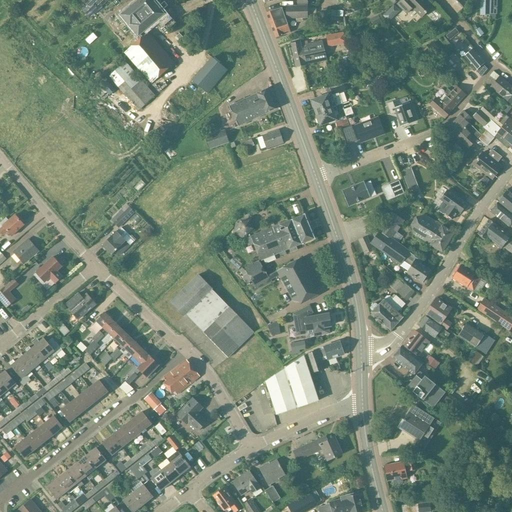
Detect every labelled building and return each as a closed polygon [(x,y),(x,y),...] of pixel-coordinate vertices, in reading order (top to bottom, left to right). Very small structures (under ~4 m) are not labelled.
[(81,0),(90,9),(94,6),(98,10),(108,0),(81,0)] [(152,0),(138,0),(120,15),(138,36),(136,38),(138,41),(134,44),(132,41),(125,48),(127,50),(124,53),(151,84),(174,63),(149,34),(148,35),(145,31),(164,14),(152,0)] [(401,0),(397,4),(406,14),(412,8),(421,18),(431,8),(423,0),(401,0)] [(446,0),(457,13),(468,3),(465,0),(446,0)] [(470,0),(471,0),(480,3),(480,15),(490,15),(490,14),(496,14),(496,0),(470,0)] [(389,21),(395,15),(399,11),(394,5),(383,16),(389,21)] [(307,6),(286,6),(286,19),(308,18),(307,6)] [(282,8),(266,13),(275,38),(290,33),(282,8)] [(370,20),(373,25),(380,21),(378,16),(370,20)] [(329,46),(346,43),(343,32),(327,36),(329,46)] [(296,67),(305,65),(327,60),(322,41),(301,46),(300,42),(290,44),(296,67)] [(432,43),(422,53),(424,54),(430,61),(440,51),(432,43)] [(487,69),(483,64),(485,63),(473,49),(463,57),(475,71),(481,77),(487,69)] [(211,57),(191,81),(207,95),(227,71),(211,57)] [(155,96),(125,62),(109,76),(139,111),(155,96)] [(499,77),(490,87),(511,105),(511,86),(505,80),(500,76),(499,77)] [(115,90),(106,80),(100,85),(109,95),(115,90)] [(331,94),(331,96),(339,93),(345,91),(343,84),(329,88),(331,94)] [(456,87),(442,103),(436,98),(430,105),(444,118),(465,95),(456,87)] [(228,106),(238,127),(276,109),(266,89),(228,106)] [(312,102),(310,103),(312,108),(314,107),(316,113),(336,106),(341,104),(342,104),(339,94),(339,93),(331,96),(331,94),(311,101),(312,102)] [(341,104),(346,116),(353,114),(349,102),(342,104),(341,104)] [(393,103),(386,105),(390,116),(396,114),(401,128),(415,123),(408,104),(395,109),(393,103)] [(336,106),(316,113),(318,119),(316,119),(318,124),(319,124),(320,125),(337,120),(335,116),(339,115),(336,106)] [(486,131),(494,139),(494,138),(507,148),(509,146),(511,148),(511,120),(506,115),(499,123),(482,107),(472,118),(486,131)] [(472,119),(463,111),(447,128),(468,149),(476,140),(476,139),(481,135),(468,123),(472,119)] [(361,141),(383,133),(378,119),(356,126),(361,141)] [(342,129),(348,144),(357,141),(351,126),(342,129)] [(225,130),(205,137),(209,150),(229,143),(225,130)] [(284,143),(279,130),(262,135),(267,149),(284,143)] [(494,139),(486,131),(479,139),(487,146),(494,139)] [(253,147),(251,141),(243,144),(245,150),(253,147)] [(488,156),(483,152),(473,165),(492,179),(502,167),(497,163),(502,157),(492,150),(488,156)] [(389,185),(395,197),(404,194),(399,181),(389,185)] [(364,182),(342,191),(348,206),(376,195),(370,182),(365,184),(364,182)] [(442,202),(436,210),(443,215),(444,213),(453,219),(458,212),(460,214),(466,204),(447,191),(440,200),(442,202)] [(511,195),(507,191),(498,202),(511,213),(511,195)] [(511,222),(511,213),(498,202),(491,212),(509,226),(511,222)] [(128,206),(112,221),(114,223),(119,228),(135,212),(130,207),(128,206)] [(393,212),(380,231),(398,244),(403,237),(397,232),(405,221),(393,212)] [(305,214),(279,225),(250,236),(251,237),(245,239),(248,247),(254,244),(261,261),(289,249),(313,239),(313,240),(315,239),(305,214)] [(0,232),(3,236),(8,231),(12,236),(24,225),(15,215),(9,220),(6,217),(0,222),(0,232)] [(424,215),(413,234),(430,244),(430,245),(442,252),(454,233),(441,225),(424,215)] [(478,234),(485,239),(487,237),(501,248),(502,247),(511,253),(511,237),(511,236),(489,220),(478,234)] [(239,231),(246,235),(252,230),(249,222),(240,223),(239,231)] [(112,255),(116,251),(120,255),(130,245),(121,236),(125,232),(121,227),(118,230),(102,245),(112,255)] [(380,231),(371,243),(401,264),(410,252),(398,244),(380,231)] [(367,236),(358,240),(364,254),(373,251),(367,236)] [(39,251),(28,239),(13,252),(24,264),(39,251)] [(409,253),(404,260),(408,262),(407,263),(410,265),(411,266),(407,272),(407,273),(408,274),(410,276),(412,276),(418,280),(422,282),(423,280),(425,280),(427,277),(426,276),(427,274),(430,270),(428,269),(421,264),(422,262),(414,257),(409,253)] [(293,301),(320,286),(303,256),(277,271),(293,301)] [(53,257),(36,273),(45,282),(50,278),(55,283),(62,276),(57,271),(62,266),(53,257)] [(269,279),(259,260),(244,269),(254,287),(269,279)] [(460,265),(452,278),(473,291),(481,278),(460,265)] [(229,307),(212,289),(213,289),(210,286),(205,281),(198,274),(169,302),(183,317),(186,315),(203,332),(228,359),(255,332),(229,307)] [(210,275),(205,281),(210,286),(216,281),(210,275)] [(407,302),(414,293),(405,284),(404,285),(403,284),(396,292),(407,302)] [(0,291),(0,300),(6,308),(15,300),(5,287),(0,291)] [(96,304),(87,294),(82,298),(79,293),(66,304),(78,318),(82,315),(83,315),(96,304)] [(387,296),(378,305),(376,303),(374,303),(370,308),(370,310),(372,311),(371,313),(381,321),(400,300),(396,295),(393,299),(390,296),(387,296)] [(436,298),(425,314),(440,324),(447,329),(449,325),(451,323),(445,319),(452,309),(436,298)] [(511,325),(511,317),(484,298),(477,309),(509,331),(511,325)] [(400,300),(381,321),(390,330),(403,317),(398,312),(405,304),(400,300)] [(310,305),(293,313),(297,334),(308,332),(307,329),(313,328),(315,335),(324,334),(329,333),(328,326),(331,325),(330,323),(333,323),(331,315),(329,316),(329,313),(312,316),(312,312),(313,311),(310,305)] [(105,330),(113,321),(104,312),(96,321),(105,330)] [(425,316),(418,325),(434,338),(438,333),(446,339),(449,334),(441,328),(442,328),(432,321),(432,322),(425,316)] [(272,335),(281,334),(278,320),(268,325),(272,335)] [(79,329),(84,332),(90,325),(85,321),(79,329)] [(114,338),(122,330),(113,321),(105,330),(114,338)] [(64,336),(69,331),(62,323),(57,327),(64,336)] [(467,323),(457,337),(475,348),(484,334),(467,323)] [(123,347),(131,339),(122,330),(114,338),(123,347)] [(417,357),(425,362),(430,356),(422,350),(429,342),(414,330),(403,345),(417,357)] [(100,339),(104,335),(99,331),(95,335),(95,336),(97,338),(98,337),(100,339)] [(494,340),(485,334),(484,334),(475,348),(485,355),(494,340)] [(96,344),(97,343),(100,340),(100,339),(98,337),(97,338),(95,336),(91,339),(93,341),(96,344)] [(37,340),(33,343),(35,345),(46,358),(49,361),(52,358),(62,350),(52,338),(47,342),(43,338),(39,342),(37,340)] [(73,342),(69,338),(64,343),(68,347),(73,342)] [(132,356),(140,347),(131,339),(123,347),(132,356)] [(301,349),(308,348),(307,340),(292,343),(294,353),(302,352),(301,349)] [(90,355),(100,345),(97,343),(96,344),(93,341),(85,350),(90,355)] [(327,357),(328,360),(344,355),(343,352),(344,351),(343,349),(342,348),(340,341),(318,348),(319,350),(305,354),(312,374),(325,369),(322,358),(327,357)] [(25,350),(27,352),(38,365),(42,361),(45,364),(49,361),(46,358),(35,345),(31,349),(29,346),(25,350)] [(141,365),(150,356),(140,347),(132,356),(141,365)] [(402,347),(393,358),(406,369),(416,376),(407,387),(416,395),(426,403),(433,408),(437,403),(445,393),(445,392),(444,391),(439,387),(435,384),(425,376),(417,370),(422,363),(402,347)] [(119,356),(122,353),(118,348),(114,352),(116,355),(117,354),(119,356)] [(17,357),(19,359),(30,371),(34,368),(37,371),(41,368),(38,365),(27,352),(23,355),(21,353),(17,357)] [(476,368),(483,357),(476,352),(468,362),(476,368)] [(110,356),(108,354),(100,361),(105,366),(112,358),(110,356)] [(266,382),(277,415),(319,401),(303,354),(266,382)] [(150,356),(141,365),(138,368),(140,370),(147,377),(159,365),(150,356)] [(434,370),(439,363),(430,356),(425,362),(434,370)] [(9,363),(11,365),(22,378),(26,375),(29,378),(33,374),(30,371),(19,359),(15,362),(13,360),(9,363)] [(164,378),(177,394),(199,376),(198,376),(199,375),(187,361),(186,361),(164,378)] [(90,369),(86,364),(76,371),(80,377),(90,369)] [(128,374),(130,376),(134,373),(136,375),(140,370),(138,368),(135,366),(132,369),(128,374)] [(71,372),(68,368),(60,375),(63,378),(71,372)] [(8,390),(12,387),(14,390),(18,386),(5,370),(1,374),(0,373),(0,381),(8,390)] [(67,379),(71,384),(80,377),(76,371),(67,379)] [(124,383),(130,376),(128,374),(121,380),(124,383)] [(60,375),(51,382),(54,385),(63,378),(60,375)] [(57,387),(61,392),(71,384),(67,379),(57,387)] [(89,388),(98,399),(108,391),(99,380),(89,388)] [(10,393),(8,390),(0,381),(0,396),(4,394),(6,396),(10,393)] [(133,389),(125,381),(120,387),(126,394),(133,389)] [(43,388),(46,391),(54,385),(51,382),(43,388)] [(57,387),(45,396),(49,401),(61,392),(57,387)] [(32,397),(35,400),(46,391),(43,388),(32,397)] [(80,395),(89,407),(98,399),(89,388),(80,395)] [(154,410),(154,409),(160,416),(166,410),(160,404),(161,403),(151,393),(144,399),(154,410)] [(89,407),(80,395),(70,403),(79,415),(89,407)] [(469,407),(452,395),(444,407),(462,418),(469,407)] [(32,397),(21,406),(24,409),(35,400),(32,397)] [(207,421),(198,412),(202,407),(203,408),(203,407),(193,397),(192,398),(193,398),(178,414),(178,413),(177,414),(187,424),(188,423),(189,422),(198,431),(207,421)] [(60,411),(69,422),(79,415),(70,403),(66,398),(62,402),(66,406),(60,411)] [(35,412),(45,404),(41,399),(31,407),(35,412)] [(21,406),(12,412),(16,416),(24,409),(21,406)] [(22,415),(25,420),(27,422),(37,414),(35,412),(31,407),(22,415)] [(413,407),(400,428),(419,440),(422,435),(427,438),(433,429),(428,426),(429,425),(428,425),(432,419),(413,407)] [(142,432),(152,424),(142,411),(132,419),(142,432)] [(16,416),(12,412),(4,419),(7,423),(16,416)] [(12,422),(16,427),(25,420),(22,415),(12,422)] [(44,423),(53,435),(63,427),(54,415),(44,423)] [(132,440),(142,432),(132,419),(122,427),(132,440)] [(16,427),(12,422),(2,430),(6,435),(16,427)] [(34,431),(44,443),(53,435),(44,423),(34,431)] [(166,432),(159,424),(155,427),(162,435),(166,432)] [(122,448),(132,440),(122,427),(112,435),(122,448)] [(25,438),(34,450),(44,443),(34,431),(25,438)] [(166,440),(175,451),(184,444),(174,434),(166,440)] [(112,435),(102,443),(112,456),(122,448),(112,435)] [(151,443),(154,447),(163,439),(161,436),(151,443)] [(335,437),(328,441),(326,436),(293,451),(298,463),(306,460),(304,457),(322,449),(327,461),(343,454),(335,437)] [(34,450),(25,438),(15,446),(24,458),(34,450)] [(151,443),(141,451),(144,455),(154,447),(151,443)] [(86,455),(96,468),(106,460),(96,447),(86,455)] [(150,452),(153,457),(161,451),(158,447),(150,452)] [(141,451),(131,459),(134,463),(144,455),(141,451)] [(170,463),(171,462),(180,475),(190,467),(181,455),(178,451),(176,451),(167,458),(170,463)] [(96,468),(86,455),(76,463),(86,476),(89,480),(93,477),(90,473),(96,468)] [(403,462),(384,466),(387,481),(393,479),(394,484),(402,482),(402,479),(407,478),(405,472),(417,469),(414,455),(403,457),(404,462),(403,462)] [(121,462),(116,466),(122,472),(134,463),(131,459),(123,465),(121,462)] [(278,478),(285,474),(277,460),(270,464),(269,463),(260,468),(269,485),(279,479),(278,478)] [(134,465),(142,476),(147,472),(139,462),(134,465)] [(161,470),(170,483),(180,475),(171,462),(170,463),(161,470)] [(80,481),(86,476),(76,463),(66,471),(76,484),(79,488),(84,485),(80,481)] [(142,476),(134,465),(129,469),(137,480),(142,476)] [(444,476),(447,469),(440,467),(437,473),(444,476)] [(105,479),(108,483),(120,473),(117,470),(105,479)] [(170,483),(161,470),(151,478),(161,491),(170,483)] [(241,495),(249,490),(252,494),(261,488),(258,484),(249,470),(232,482),(241,495)] [(66,471),(56,479),(66,492),(68,494),(73,490),(71,488),(76,484),(66,471)] [(66,492),(56,479),(46,487),(56,499),(66,492)] [(108,483),(105,479),(95,487),(98,491),(108,483)] [(106,487),(115,498),(120,494),(111,483),(106,487)] [(143,485),(133,492),(143,505),(153,497),(143,484),(143,485)] [(280,498),(273,486),(265,491),(272,503),(280,498)] [(85,495),(88,499),(98,491),(95,487),(85,495)] [(115,498),(106,487),(102,491),(110,502),(115,498)] [(225,487),(213,496),(224,510),(230,506),(234,511),(235,511),(242,507),(236,500),(235,501),(225,487)] [(88,499),(85,495),(83,492),(73,500),(78,507),(88,499)] [(133,511),(143,505),(133,492),(123,500),(132,511),(133,511)] [(316,504),(316,503),(312,497),(309,492),(290,504),(287,505),(290,511),(301,511),(316,504)] [(329,503),(326,504),(326,505),(327,509),(327,511),(362,511),(358,492),(340,497),(341,499),(329,502),(329,503)] [(38,511),(40,511),(31,499),(17,511),(38,511)] [(93,499),(83,507),(86,510),(96,502),(93,499)] [(71,511),(78,507),(73,500),(66,506),(61,501),(57,504),(61,510),(63,511),(71,511)] [(257,511),(250,500),(243,505),(247,511),(257,511)] [(430,511),(430,502),(418,504),(419,511),(430,511)]
